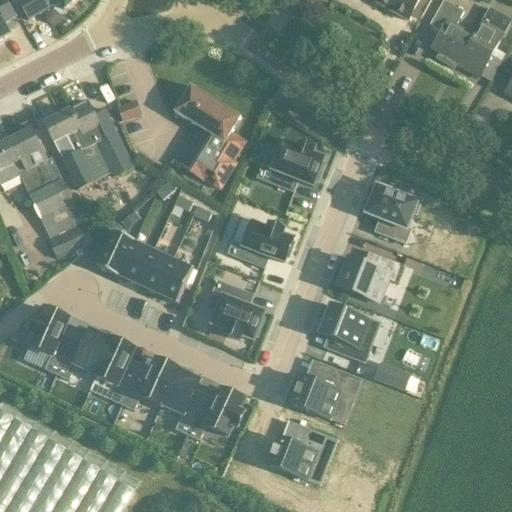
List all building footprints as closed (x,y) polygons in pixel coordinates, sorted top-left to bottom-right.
[(4,23),(14,17),(4,0),(0,0),(0,41),(11,36),(4,23)] [(17,0),(23,11),(43,0),(46,0),(52,8),(66,0),(17,0)] [(369,0),(407,21),(419,0),(369,0)] [(466,71),(466,72),(478,79),(479,77),(490,84),(502,65),(490,58),(510,21),(490,9),(482,24),(474,37),(456,27),(464,14),(443,3),(430,27),(441,33),(431,51),(440,56),(437,61),(455,71),(458,66),(466,71)] [(238,165),(235,163),(246,144),(231,134),(240,119),(191,89),(174,115),(195,128),(172,165),(202,183),(203,181),(221,193),(238,165)] [(69,111),(42,125),(53,145),(54,145),(61,161),(60,161),(76,194),(95,184),(95,183),(110,175),(112,180),(134,170),(106,111),(94,116),(88,103),(70,112),(69,111)] [(141,117),(136,103),(118,110),(123,124),(141,117)] [(48,243),(56,262),(93,245),(52,160),(46,163),(31,131),(0,145),(0,185),(0,186),(19,178),(29,198),(50,242),(48,243)] [(262,167),(257,181),(294,195),(299,183),(313,189),(315,185),(320,172),(324,161),(313,156),(314,152),(300,147),(299,151),(283,145),(273,171),(262,167)] [(170,184),(157,194),(163,202),(176,191),(170,184)] [(429,212),(379,189),(369,218),(390,226),(387,234),(407,238),(409,231),(422,235),(429,212)] [(179,197),(175,206),(189,213),(194,204),(179,197)] [(198,208),(193,217),(208,224),(212,215),(198,208)] [(233,242),(227,256),(265,271),(269,258),(284,264),(286,259),(290,251),(293,241),(282,236),(284,232),(269,226),(267,231),(252,225),(244,246),(233,242)] [(98,246),(92,260),(101,264),(98,270),(119,280),(119,279),(118,279),(134,244),(135,244),(136,243),(115,234),(107,250),(98,246)] [(134,244),(118,279),(119,279),(138,288),(154,253),(135,244),(134,244)] [(154,253),(138,288),(158,297),(174,262),(154,253)] [(349,261),(338,289),(379,305),(388,282),(390,283),(396,286),(403,267),(369,254),(368,255),(364,266),(361,266),(349,261)] [(174,262),(158,297),(178,306),(194,271),(174,262)] [(217,283),(211,297),(223,301),(213,327),(228,333),(226,337),(240,343),(242,339),(253,343),(258,332),(263,319),(264,315),(249,309),(254,297),(217,283)] [(34,335),(29,347),(51,358),(45,372),(57,378),(72,344),(60,338),(70,318),(47,307),(42,319),(38,317),(30,334),(34,335)] [(321,331),(320,335),(328,339),(331,340),(327,351),(364,366),(379,326),(331,308),(325,322),(321,331)] [(72,344),(57,378),(69,383),(75,369),(96,378),(115,338),(94,329),(84,349),(72,344)] [(115,338),(96,378),(117,388),(110,402),(122,408),(138,373),(126,368),(135,348),(115,338)] [(138,373),(122,408),(134,413),(141,399),(162,408),(180,368),(159,359),(150,379),(138,373)] [(343,428),(360,383),(317,366),(311,383),(302,380),(291,408),(343,428)] [(180,368),(162,408),(182,418),(175,432),(187,438),(203,403),(191,398),(200,378),(180,368)] [(391,375),(380,371),(375,383),(386,387),(391,375)] [(203,403),(187,438),(199,443),(206,429),(229,439),(234,427),(238,429),(245,412),(242,411),(247,399),(224,389),(215,409),(203,403)] [(0,511),(114,511),(131,480),(0,412),(0,511)] [(279,438),(268,468),(307,483),(320,488),(321,487),(320,487),(336,444),(337,445),(338,443),(295,426),(289,442),(279,438)] [(299,511),(310,511),(314,503),(305,499),(299,511)]
